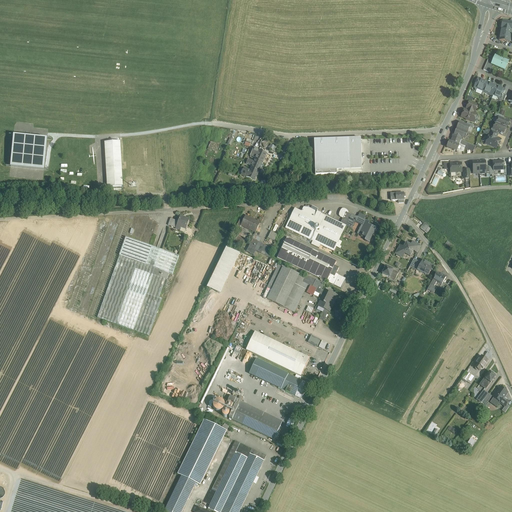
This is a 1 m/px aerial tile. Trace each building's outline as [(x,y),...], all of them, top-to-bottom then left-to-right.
[(511,22),(502,21),(501,28),(499,40),(509,42),(511,34),(511,30),(511,22)] [(508,62),(495,57),(493,61),(491,65),(492,65),(505,70),(508,62)] [(488,59),(483,70),(488,73),(492,65),(491,65),(493,61),(488,59)] [(487,82),(478,78),(474,88),(483,92),(487,82)] [(497,87),(487,82),(483,92),(493,96),(497,87)] [(497,87),(493,96),(501,99),(503,95),(505,90),(497,87)] [(477,106),(469,103),(467,108),(468,109),(473,111),(475,112),(477,106)] [(473,111),(468,109),(467,111),(464,110),(462,117),(466,119),(466,120),(468,121),(469,120),(473,122),(476,115),(472,113),(473,111)] [(503,120),(498,118),(496,123),(496,124),(506,128),(507,128),(509,123),(503,120)] [(466,126),(459,123),(457,129),(467,133),(470,127),(466,126)] [(506,128),(496,124),(496,123),(495,123),(493,128),(498,130),(504,133),(506,128)] [(467,133),(457,129),(455,135),(454,135),(462,138),(465,139),(467,133)] [(496,137),(490,134),(489,136),(488,137),(487,137),(486,139),(487,141),(486,144),(497,148),(500,141),(498,140),(497,140),(496,140),(495,139),(496,137)] [(235,136),(232,135),(226,147),(229,148),(235,136)] [(49,140),(16,136),(13,167),(45,171),(49,140)] [(361,140),(314,142),(315,175),(335,174),(335,169),(362,168),(362,161),(361,140)] [(460,143),(451,140),(450,143),(449,142),(447,148),(457,152),(458,149),(460,150),(461,147),(459,147),(460,144),(460,143)] [(478,148),(461,141),(460,143),(460,144),(465,147),(464,148),(473,152),(474,151),(476,152),(478,148)] [(120,142),(105,142),(108,188),(123,187),(120,142)] [(267,154),(254,148),(251,155),(256,158),(255,160),(263,163),(267,154)] [(263,163),(255,160),(254,162),(248,160),(246,164),(252,167),(251,168),(259,172),(263,163)] [(500,161),(499,162),(493,162),(493,167),(493,170),(494,170),(497,170),(498,171),(500,171),(500,170),(503,170),(503,162),(502,161),(500,161)] [(456,164),(450,165),(451,177),(455,177),(455,172),(455,173),(457,173),(458,172),(461,172),(461,164),(460,163),(457,163),(456,164)] [(259,172),(251,168),(250,171),(244,169),(241,175),(255,181),(259,172)] [(403,194),(391,194),(391,198),(391,199),(391,201),(398,201),(398,204),(403,203),(403,201),(404,200),(404,197),(405,197),(405,194),(403,194)] [(342,224),(309,208),(304,208),(301,212),(295,209),(292,214),(285,228),(313,241),(311,244),(319,248),(321,245),(334,252),(346,226),(342,224)] [(344,209),(342,209),(341,211),(339,214),(339,216),(340,217),(343,219),(341,222),(342,224),(347,213),(348,214),(348,212),(347,211),(344,209)] [(347,213),(342,224),(346,226),(347,223),(351,215),(348,214),(347,213)] [(357,217),(351,215),(347,223),(353,225),(355,221),(357,218),(357,217)] [(252,220),(245,216),(244,220),(241,226),(256,233),(260,224),(252,221),(252,220)] [(189,220),(180,217),(178,222),(170,219),(168,226),(176,229),(180,231),(181,228),(186,230),(189,220)] [(369,223),(365,221),(357,217),(357,218),(355,221),(359,223),(360,222),(364,224),(359,233),(362,235),(362,236),(363,237),(363,236),(366,237),(365,240),(369,242),(376,228),(368,224),(369,223)] [(121,220),(87,317),(96,320),(97,316),(130,223),(121,220)] [(99,221),(67,309),(76,313),(107,224),(99,221)] [(110,221),(77,313),(86,316),(119,224),(110,221)] [(431,228),(425,223),(421,228),(423,229),(422,230),(427,233),(431,228)] [(247,236),(239,232),(235,241),(243,245),(247,236)] [(271,232),(268,238),(275,242),(278,236),(271,232)] [(179,256),(126,237),(97,318),(149,336),(152,325),(162,299),(159,298),(165,280),(166,280),(167,280),(169,274),(172,275),(179,256)] [(314,251),(287,238),(277,258),(295,267),(301,254),(305,257),(308,250),(313,253),(314,251)] [(264,245),(252,239),(246,252),(254,255),(256,251),(260,253),(264,245)] [(411,246),(406,243),(404,248),(401,252),(405,254),(410,257),(413,251),(417,244),(414,243),(414,244),(412,243),(411,246)] [(269,247),(264,245),(260,253),(268,257),(272,248),(269,247)] [(400,246),(395,254),(403,258),(405,254),(401,252),(404,248),(400,246)] [(238,255),(226,248),(207,288),(219,294),(238,255)] [(305,257),(301,254),(295,267),(304,271),(313,253),(308,250),(305,257)] [(336,262),(314,251),(313,253),(304,271),(334,285),(338,276),(336,274),(339,268),(334,266),(336,262)] [(418,264),(413,261),(410,267),(415,270),(418,264)] [(433,266),(423,261),(418,270),(428,276),(433,266)] [(305,278),(278,265),(263,298),(289,310),(302,282),(305,278)] [(393,270),(386,267),(382,274),(390,278),(390,277),(393,270)] [(399,273),(393,270),(390,277),(395,280),(399,273)] [(437,272),(433,280),(428,289),(434,292),(436,288),(434,287),(437,282),(442,285),(446,277),(437,272)] [(316,280),(306,275),(305,278),(302,282),(308,285),(312,287),(316,280)] [(325,284),(316,280),(312,287),(316,289),(317,288),(322,290),(325,284)] [(308,285),(302,282),(289,310),(294,313),(308,285)] [(329,293),(325,291),(325,292),(322,290),(317,288),(316,289),(315,291),(323,295),(318,307),(324,310),(320,319),(324,321),(328,312),(330,312),(338,296),(329,292),(329,293)] [(305,356),(255,332),(246,351),(296,375),(305,356)] [(320,340),(311,336),(308,343),(317,347),(320,340)] [(305,356),(296,375),(300,377),(309,359),(305,356)] [(488,361),(481,356),(476,364),(477,365),(475,368),(479,371),(481,368),(483,369),(488,361)] [(288,375),(256,359),(250,372),(282,388),(288,375)] [(474,378),(466,372),(462,378),(470,384),(474,378)] [(489,372),(480,384),(486,389),(496,377),(489,372)] [(308,384),(288,375),(282,388),(281,390),(295,396),(300,399),(308,384)] [(508,393),(500,387),(493,398),(501,404),(508,393)] [(488,394),(483,391),(479,397),(484,400),(488,394)] [(241,401),(230,396),(227,401),(235,405),(235,404),(239,406),(241,401)] [(224,408),(225,406),(224,404),(223,402),(221,401),(219,400),(217,401),(215,402),(213,404),(213,406),(213,408),(215,410),(217,412),(219,412),(221,412),(223,410),(224,408)] [(239,406),(235,404),(235,405),(229,418),(274,440),(281,426),(239,406)] [(204,420),(177,474),(182,476),(196,483),(200,486),(229,427),(224,424),(223,426),(222,428),(204,420)] [(235,442),(212,489),(217,491),(208,509),(213,511),(239,511),(266,456),(235,442)] [(182,476),(164,511),(181,511),(196,483),(182,476)]
